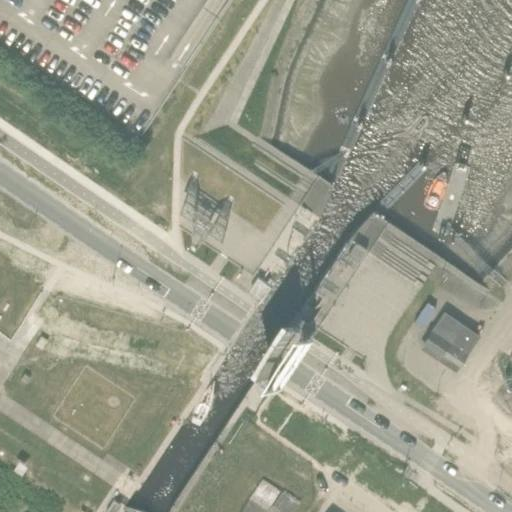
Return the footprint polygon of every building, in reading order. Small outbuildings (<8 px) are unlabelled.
[(0,0),(0,40),(122,122),(140,133),(227,0),(0,0)] [(355,241),(347,254),(358,261),(366,249),(355,241)] [(249,289),(261,297),(270,284),(257,276),(249,289)] [(0,329),(10,336),(32,302),(0,280),(0,329)] [(443,311),(421,344),(455,368),(478,335),(443,311)] [(104,511),(115,511),(121,503),(113,498),(104,511)]
